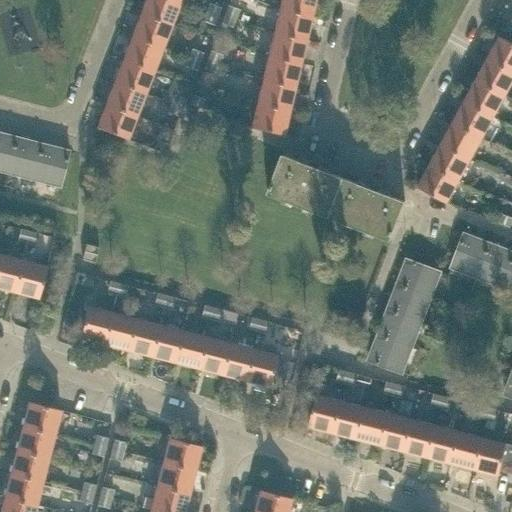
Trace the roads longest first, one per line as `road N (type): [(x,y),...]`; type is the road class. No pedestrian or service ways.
road 1 (residential): [(342,0),(320,71),(314,126),(393,158),(478,0)]
road 2 (residential): [(235,425),(7,336)]
road 3 (residential): [(457,511),(235,425)]
road 4 (residential): [(115,0),(67,123),(0,104)]
